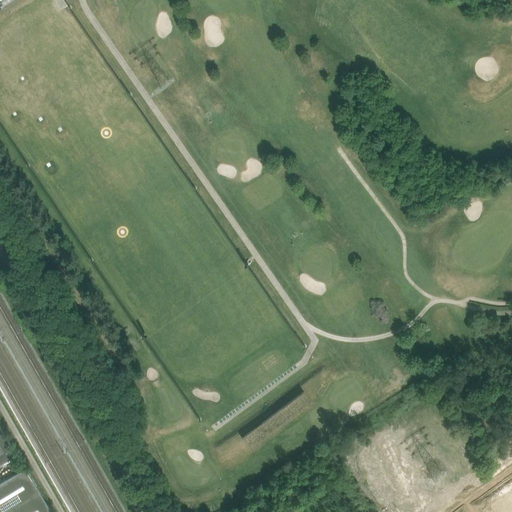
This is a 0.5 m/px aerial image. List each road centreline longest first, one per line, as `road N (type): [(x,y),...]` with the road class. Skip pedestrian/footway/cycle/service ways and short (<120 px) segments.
road 1 (track): [(142,511),(0,259)]
road 2 (track): [(301,320),(352,341),(401,330),(435,301),(511,313)]
road 3 (track): [(60,511),(0,406)]
